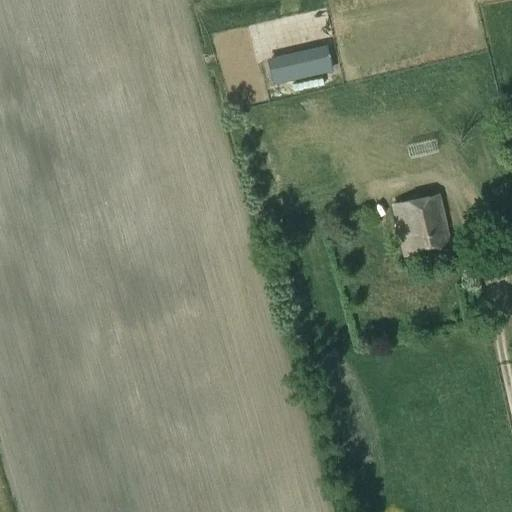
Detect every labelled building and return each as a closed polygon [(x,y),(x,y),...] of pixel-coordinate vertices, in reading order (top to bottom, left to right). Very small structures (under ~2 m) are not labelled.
[(298,77),(296,70),(330,60),(324,40),(273,55),(281,82),(298,77)] [(370,123),(380,175),(426,167),(418,122),(379,129),(378,121),(370,123)] [(355,124),(333,126),(343,207),(365,205),(355,124)] [(511,173),(469,183),(477,216),(511,208),(511,173)] [(437,194),(392,204),(403,255),(448,245),(437,194)]
